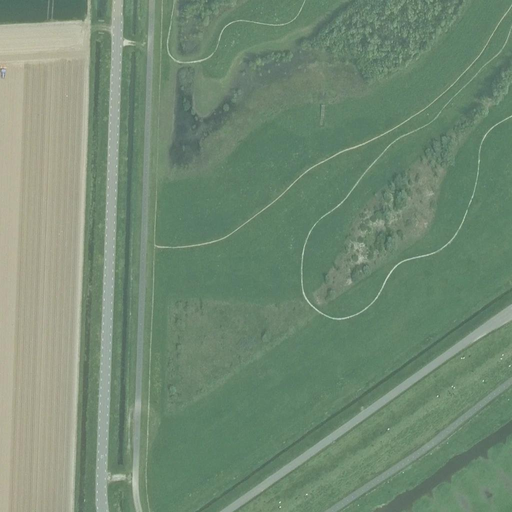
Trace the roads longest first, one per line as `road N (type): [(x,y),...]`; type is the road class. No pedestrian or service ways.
road 1 (tertiary): [(102,511),(118,0)]
road 2 (unclassified): [(226,511),(511,313)]
